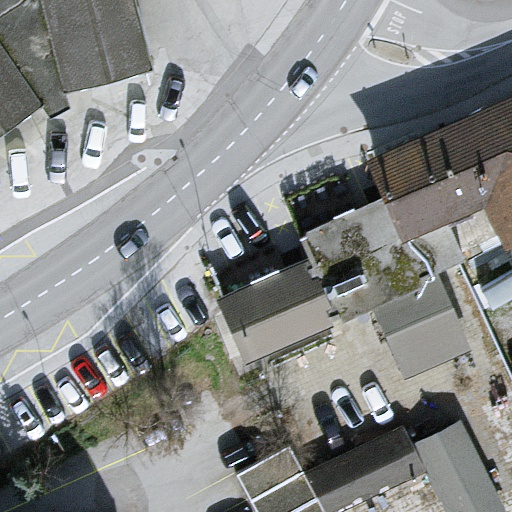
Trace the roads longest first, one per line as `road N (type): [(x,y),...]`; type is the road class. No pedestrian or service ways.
road 1 (tertiary): [(0,320),(154,215),(231,146),(326,28)]
road 2 (residential): [(326,28),(425,60),(511,45)]
